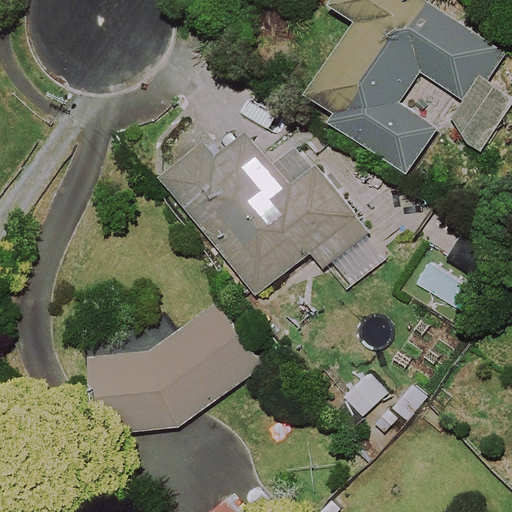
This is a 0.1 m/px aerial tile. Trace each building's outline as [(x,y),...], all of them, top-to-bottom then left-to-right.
[(337,121),(414,175),(450,122),(489,149),(511,116),(511,86),(489,71),(503,52),(429,0),(339,0),(337,4),(362,22),(313,91),(343,112),(337,121)] [(281,169),(245,123),(173,180),(264,294),(318,251),(332,269),(373,236),(305,150),(281,169)] [(96,428),(186,428),(271,365),(222,299),(148,355),(96,354),(96,428)] [(0,511),(61,511),(62,511),(0,470),(0,511)] [(246,511),(235,499),(220,511),(246,511)]
